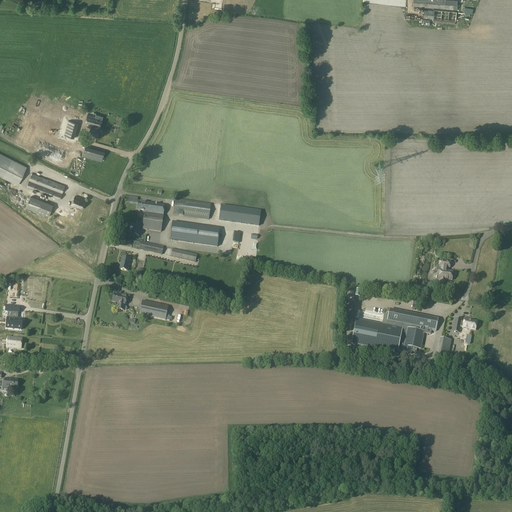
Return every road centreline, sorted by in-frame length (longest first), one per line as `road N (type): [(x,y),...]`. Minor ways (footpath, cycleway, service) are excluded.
road 1 (unclassified): [(52,511),(114,202),(166,89),(185,0)]
road 2 (track): [(259,358),(80,361)]
road 3 (track): [(0,283),(110,222)]
